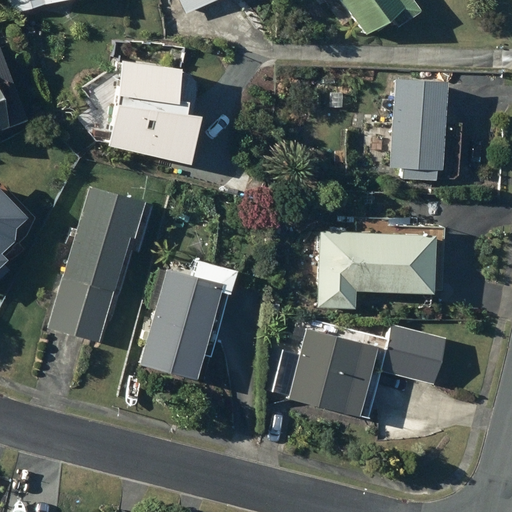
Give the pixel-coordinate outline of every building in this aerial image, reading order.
[(7,0),(12,12),(48,0),(7,0)] [(178,0),(184,12),(210,0),(178,0)] [(340,0),(366,33),(388,16),(396,26),(420,7),(414,0),(340,0)] [(0,53),(0,126),(24,118),(0,53)] [(184,111),(185,99),(175,97),(179,66),(117,59),(106,146),(186,162),(196,112),(184,111)] [(402,167),(401,177),(434,179),(434,168),(441,168),(445,80),(392,77),(388,166),(402,167)] [(87,185),(46,325),(98,340),(128,235),(132,236),(142,201),(87,185)] [(0,271),(3,269),(0,265),(0,237),(5,233),(0,229),(11,219),(0,207),(0,271)] [(365,213),(361,218),(361,225),(367,230),(374,229),(379,224),(378,217),(373,212),(365,213)] [(432,233),(318,230),(317,307),(353,308),(354,289),(431,291),(432,233)] [(165,266),(138,362),(193,378),(209,321),(217,323),(220,312),(213,310),(218,290),(228,293),(235,268),(196,256),(191,274),(165,266)] [(279,315),(278,302),(270,303),(271,315),(279,315)] [(378,370),(433,382),(443,338),(387,326),(378,370)] [(306,329),(289,400),(358,416),(375,346),(306,329)]
